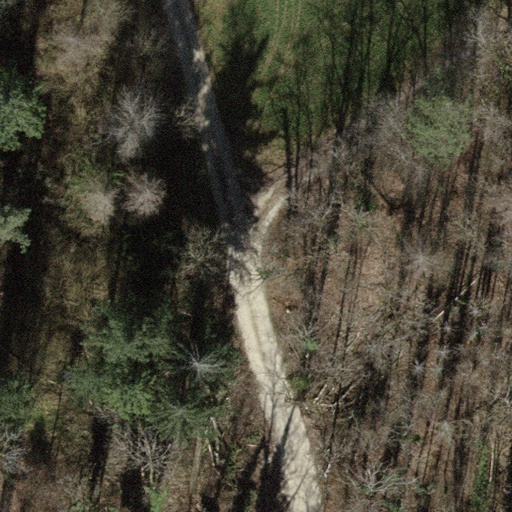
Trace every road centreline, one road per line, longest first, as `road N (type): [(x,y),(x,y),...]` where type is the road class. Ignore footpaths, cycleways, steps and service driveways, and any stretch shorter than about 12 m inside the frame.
road 1 (track): [(238,201),(432,93),(511,33)]
road 2 (track): [(238,201),(309,511)]
road 3 (track): [(173,0),(238,201)]
